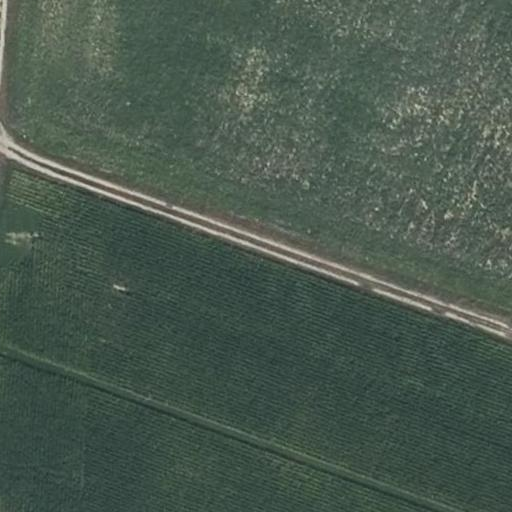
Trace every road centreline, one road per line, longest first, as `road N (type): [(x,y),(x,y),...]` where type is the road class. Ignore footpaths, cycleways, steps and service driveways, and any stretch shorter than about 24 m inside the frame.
road 1 (track): [(6,147),(511,331)]
road 2 (track): [(6,147),(11,0)]
